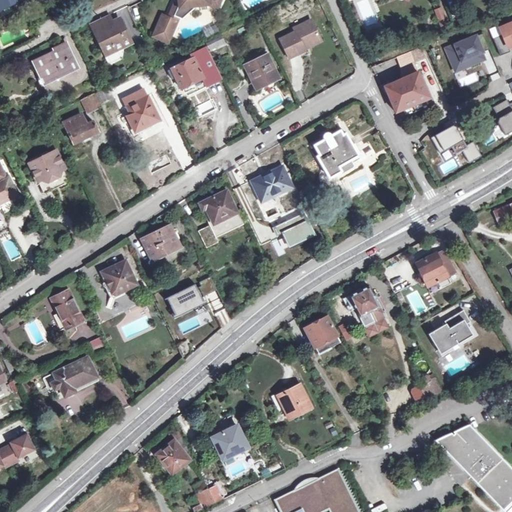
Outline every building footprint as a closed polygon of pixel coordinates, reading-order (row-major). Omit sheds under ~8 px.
[(0,0),(0,9),(9,5),(13,13),(20,9),(16,1),(19,0),(0,0)] [(178,0),(179,5),(174,16),(182,20),(196,7),(207,5),(216,9),(220,0),(178,0)] [(174,16),(179,5),(174,5),(168,18),(172,20),(178,23),(182,20),(174,16)] [(442,8),(435,10),(439,27),(445,26),(442,8)] [(269,20),(264,12),(257,16),(261,24),(269,20)] [(92,23),(96,32),(112,24),(108,15),(92,23)] [(168,43),(178,23),(172,20),(168,18),(163,16),(153,36),(168,43)] [(291,59),(306,51),(304,48),(321,39),(312,20),(294,29),(295,33),(282,40),(291,59)] [(508,49),(511,46),(511,22),(500,28),(504,35),(493,41),(500,57),(510,52),(508,49)] [(131,44),(122,25),(118,27),(117,23),(112,24),(96,32),(102,45),(105,51),(114,47),(116,51),(120,50),(131,44)] [(483,35),(455,45),(446,49),(452,65),(461,61),(464,67),(480,61),(477,54),(483,52),(489,49),(483,35)] [(211,51),(225,44),(220,36),(207,42),(211,51)] [(304,48),(306,51),(322,43),(321,39),(304,48)] [(446,49),(455,45),(455,44),(443,48),(454,74),(486,60),(483,52),(477,54),(480,61),(464,67),(461,61),(452,65),(446,49)] [(32,61),(41,79),(59,71),(61,75),(78,67),(67,45),(32,61)] [(105,51),(102,45),(99,46),(106,61),(110,63),(119,59),(120,50),(116,51),(107,55),(105,51)] [(107,55),(116,51),(114,47),(105,51),(107,55)] [(182,89),(190,85),(191,88),(192,88),(194,91),(197,89),(198,90),(222,79),(206,47),(191,54),(193,58),(171,69),(181,89),(182,89)] [(404,67),(425,58),(421,47),(399,56),(404,67)] [(256,88),(278,78),(268,55),(245,66),(256,88)] [(59,71),(41,79),(44,84),(61,75),(59,71)] [(430,98),(419,72),(385,87),(395,113),(430,98)] [(191,88),(190,85),(182,89),(185,95),(194,91),(192,88),(191,88)] [(101,105),(114,99),(109,89),(96,95),(101,105)] [(148,96),(147,97),(143,90),(123,101),(129,114),(121,118),(124,124),(126,123),(133,137),(143,132),(142,129),(160,121),(148,96)] [(88,114),(99,109),(93,96),(82,102),(88,114)] [(492,108),(499,118),(497,123),(505,136),(511,131),(511,106),(511,108),(507,101),(492,108)] [(91,119),(84,123),(79,113),(62,121),(74,144),(98,133),(91,119)] [(454,125),(431,138),(440,155),(452,148),(456,155),(463,151),(467,149),(466,146),(454,125)] [(486,145),(503,138),(498,125),(481,132),(486,145)] [(316,157),(325,172),(332,171),(336,176),(342,172),(340,168),(351,162),(360,157),(345,133),(343,134),(340,130),(332,135),(326,134),(324,139),(313,145),(319,155),(316,157)] [(9,151),(22,147),(16,134),(6,137),(9,145),(7,145),(9,151)] [(467,149),(463,151),(469,163),(481,156),(473,142),(466,146),(467,149)] [(38,165),(30,169),(43,195),(70,182),(56,152),(37,161),(38,165)] [(0,167),(3,166),(0,160),(0,204),(2,203),(5,208),(14,203),(13,198),(19,195),(9,177),(8,177),(5,171),(0,173),(0,167)] [(340,168),(342,172),(354,166),(351,162),(340,168)] [(261,203),(293,188),(283,167),(251,182),(261,203)] [(332,171),(325,172),(329,179),(336,176),(332,171)] [(227,192),(203,204),(206,210),(213,225),(198,232),(206,248),(218,243),(216,238),(243,225),(227,192)] [(511,203),(497,210),(503,224),(511,219),(511,203)] [(168,249),(178,244),(171,229),(144,243),(153,260),(170,252),(168,249)] [(39,246),(47,263),(56,257),(49,241),(39,246)] [(180,247),(178,244),(168,249),(170,252),(180,247)] [(416,264),(427,287),(448,277),(455,273),(444,251),(437,254),(437,253),(416,264)] [(102,273),(105,279),(102,280),(111,301),(125,294),(124,291),(137,285),(126,262),(102,273)] [(448,277),(427,287),(430,294),(452,284),(448,277)] [(210,278),(168,298),(177,315),(203,303),(200,297),(216,290),(210,278)] [(359,294),(371,318),(381,314),(368,289),(359,294)] [(67,328),(83,320),(69,291),(52,299),(67,328)] [(371,318),(359,294),(349,298),(355,311),(352,312),(361,330),(374,323),(371,318)] [(50,311),(55,308),(49,299),(44,302),(50,311)] [(226,309),(216,312),(220,325),(230,322),(226,309)] [(429,335),(442,358),(460,347),(458,345),(473,336),(467,325),(471,323),(464,311),(445,322),(446,325),(429,335)] [(371,318),(374,323),(374,324),(384,320),(381,314),(371,318)] [(339,343),(326,318),(305,329),(318,354),(339,343)] [(351,338),(346,324),(339,326),(344,340),(351,338)] [(93,351),(104,347),(100,337),(89,341),(93,351)] [(187,340),(178,345),(183,357),(192,350),(187,340)] [(13,381),(15,385),(20,383),(0,341),(0,353),(13,381)] [(65,397),(75,392),(73,388),(96,377),(87,358),(54,374),(58,381),(51,384),(55,390),(61,388),(65,397)] [(511,377),(509,371),(497,377),(500,383),(511,377)] [(73,388),(75,392),(98,381),(96,377),(73,388)] [(432,387),(438,384),(436,378),(430,381),(432,387)] [(15,385),(13,381),(9,383),(14,394),(18,392),(15,385)] [(442,392),(438,384),(432,387),(430,381),(420,386),(427,400),(442,392)] [(301,386),(278,396),(285,411),(289,421),(312,409),(301,386)] [(76,394),(62,399),(68,416),(82,411),(76,394)] [(285,411),(278,396),(277,394),(271,397),(279,414),(285,411)] [(474,479),(500,506),(511,494),(511,469),(469,424),(434,440),(464,469),(466,468),(472,474),(474,479)] [(235,427),(209,438),(220,462),(246,449),(235,427)] [(0,467),(3,466),(5,469),(19,461),(18,458),(35,450),(26,433),(9,442),(10,443),(0,448),(0,467)] [(155,457),(160,464),(163,462),(173,474),(189,461),(174,442),(155,457)] [(273,476),(285,469),(278,456),(266,462),(273,476)] [(163,462),(160,464),(169,476),(173,474),(163,462)] [(358,511),(338,470),(319,479),(305,481),(293,492),(274,501),(279,511),(358,511)] [(218,487),(224,500),(231,496),(226,484),(218,487)] [(224,500),(218,487),(217,485),(208,490),(214,503),(224,500)] [(197,511),(214,503),(208,490),(197,495),(201,505),(193,509),(194,511),(197,511)] [(511,494),(500,506),(504,511),(509,511),(511,509),(511,494)]
